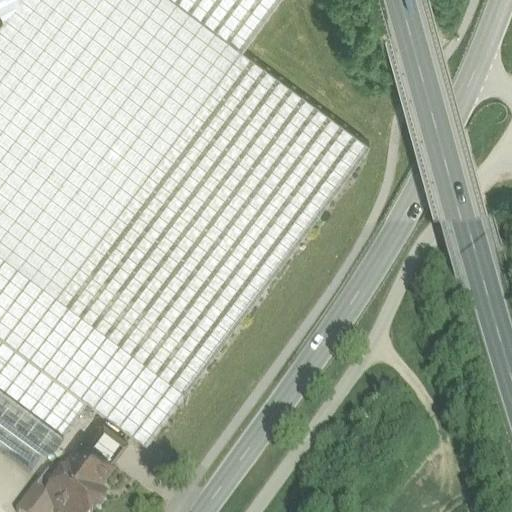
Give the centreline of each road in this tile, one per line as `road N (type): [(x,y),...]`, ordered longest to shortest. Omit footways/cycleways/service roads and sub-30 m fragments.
road 1 (secondary): [(503,0),(473,78),(380,260),(203,511)]
road 2 (track): [(258,511),(373,346),(431,233),(511,160)]
road 3 (primary): [(401,0),(511,395)]
